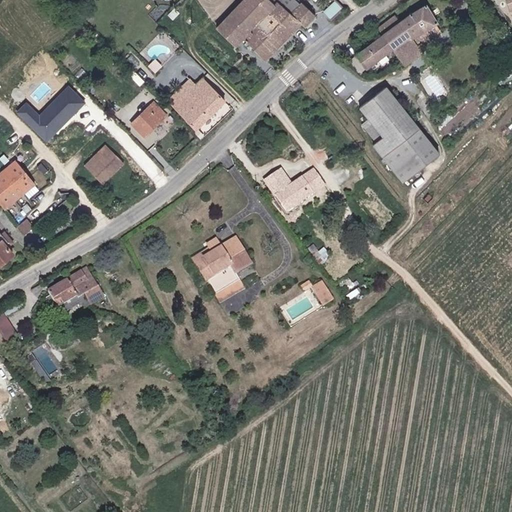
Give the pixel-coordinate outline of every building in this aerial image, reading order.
[(268,0),(241,0),(215,27),(233,45),(241,37),(263,59),(299,23),(276,1),(273,4),(268,0)] [(299,23),(301,26),(312,14),(299,2),(298,2),(296,0),(277,0),(276,1),(299,23)] [(396,13),(378,26),(383,34),(354,54),(364,69),(394,48),(405,63),(405,64),(424,51),(414,37),(436,22),(423,4),(401,20),(396,13)] [(168,101),(194,129),(224,102),(202,78),(195,85),(191,80),(168,101)] [(435,155),(383,87),(367,99),(357,106),(366,119),(360,124),(373,141),(369,144),(399,182),(435,155)] [(132,122),(144,134),(165,113),(153,101),(132,122)] [(105,144),(84,164),(101,183),(122,163),(105,144)] [(0,171),(0,196),(8,205),(33,182),(13,160),(0,171)] [(315,170),(277,196),(287,211),(325,185),(315,170)] [(17,227),(24,234),(33,225),(26,218),(17,227)] [(0,260),(9,254),(2,244),(5,242),(0,236),(0,260)] [(192,256),(219,303),(245,288),(235,269),(250,261),(235,236),(220,245),(215,237),(206,242),(209,246),(192,256)] [(86,303),(88,305),(101,297),(84,268),(46,290),(51,297),(48,299),(50,303),(53,302),(56,308),(63,304),(81,293),(86,303)] [(302,292),(311,286),(307,280),(298,286),(302,292)] [(319,281),(311,286),(324,306),(332,300),(319,281)] [(0,314),(0,334),(2,340),(15,335),(5,313),(0,314)]
